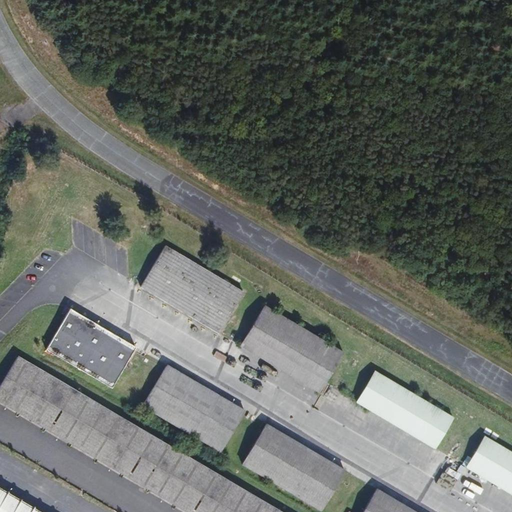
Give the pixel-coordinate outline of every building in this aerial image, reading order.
[(140,289),(219,335),(244,292),(165,247),(140,289)] [(243,345),(321,393),(344,355),(266,307),(243,345)] [(46,350),(111,388),(134,349),(69,310),(46,350)] [(277,511),(17,356),(0,383),(0,404),(179,511),(277,511)] [(146,406),(224,454),(247,416),(169,368),(146,406)] [(355,404),(433,452),(454,417),(376,370),(355,404)] [(244,462),(322,509),(345,472),(267,424),(244,462)] [(469,468),(511,494),(511,447),(490,434),(469,468)] [(0,511),(44,511),(0,485),(0,511)] [(362,511),(413,511),(376,489),(362,511)]
